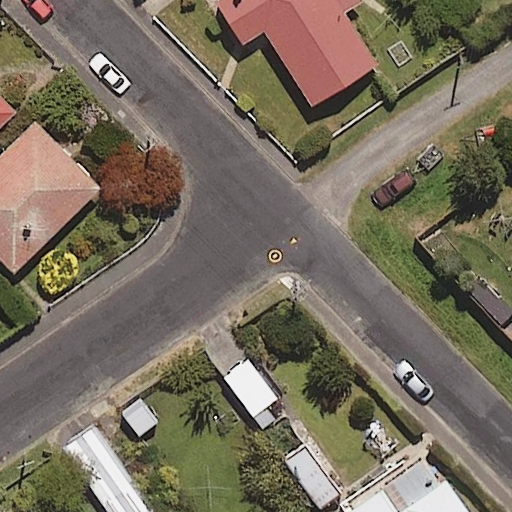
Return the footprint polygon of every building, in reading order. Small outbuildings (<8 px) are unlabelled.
[(212,0),(211,1),(239,44),(262,29),(313,105),(375,64),(340,12),(358,0),(212,0)] [(0,129),(23,107),(0,84),(0,129)] [(99,188),(34,121),(0,154),(0,259),(12,272),(99,188)] [(276,398),(247,360),(223,378),(262,428),(275,418),(266,406),(276,398)] [(150,511),(95,428),(64,448),(106,511),(150,511)] [(341,492),(308,446),(285,462),(319,508),(341,492)] [(464,511),(423,452),(339,510),(339,511),(464,511)]
